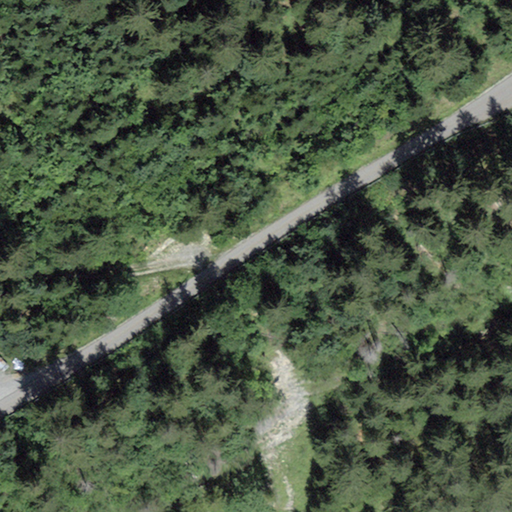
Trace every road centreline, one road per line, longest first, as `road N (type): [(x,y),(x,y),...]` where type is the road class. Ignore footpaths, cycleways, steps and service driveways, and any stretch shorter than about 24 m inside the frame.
road 1 (tertiary): [(0,409),(212,266),(511,82)]
road 2 (track): [(212,266),(0,271)]
